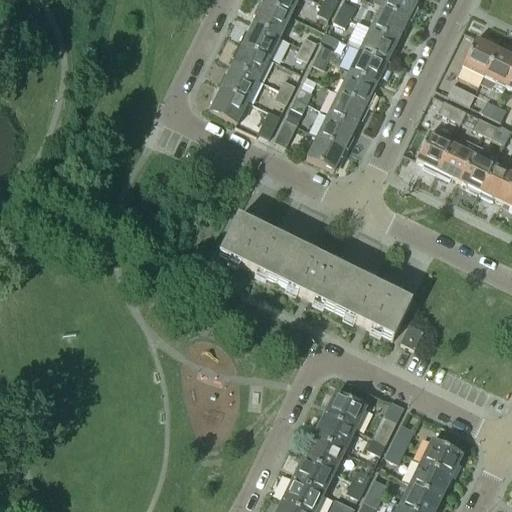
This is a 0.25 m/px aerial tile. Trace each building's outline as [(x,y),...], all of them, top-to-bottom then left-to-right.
[(298,0),(262,0),(260,6),(289,20),(298,0)] [(325,0),(324,0),(320,9),(331,14),(335,5),(325,0)] [(379,11),(410,26),(416,13),(413,12),(417,3),(410,0),(374,0),(371,7),(379,12),(379,11)] [(278,42),(289,20),(260,6),(253,20),(256,21),(252,29),(278,42)] [(347,22),(352,13),(341,8),(336,17),(347,22)] [(326,24),(331,14),(320,9),(315,19),(326,24)] [(369,33),(396,46),(400,39),(403,40),(410,26),(379,11),(379,12),(369,33)] [(342,32),(347,22),(336,17),(332,27),(342,32)] [(278,42),(252,29),(248,37),(245,36),(239,49),(268,64),(278,42)] [(389,69),(395,56),(392,55),(396,46),(369,33),(358,54),(389,69)] [(310,58),(314,48),(303,43),(299,52),(310,58)] [(483,47),(474,43),(461,71),(483,81),(497,51),(484,45),(483,47)] [(257,85),(268,64),(239,49),(232,63),(235,64),(231,73),(257,85)] [(327,66),(332,56),(320,51),(316,61),(327,66)] [(504,92),(511,75),(511,61),(510,61),(511,58),(497,51),(483,81),(493,87),(491,91),(501,97),(504,92)] [(305,68),(310,58),(299,52),(294,62),(305,68)] [(382,83),(389,69),(358,54),(348,76),(375,90),(379,82),(382,83)] [(322,75),(327,66),(316,61),(311,70),(322,75)] [(257,85),(231,73),(227,80),(224,79),(217,93),(246,107),(257,85)] [(367,112),(374,99),(371,98),(375,90),(348,76),(337,98),(367,112)] [(289,101),(293,91),(282,86),(277,96),(289,101)] [(468,112),(474,100),(452,89),(446,101),(468,112)] [(236,129),(246,107),(217,93),(211,106),(214,107),(209,116),(236,129)] [(306,109),(311,100),(299,94),(294,104),(306,109)] [(284,110),(289,101),(277,96),(273,105),(284,110)] [(360,126),(367,112),(337,98),(326,119),(354,133),(358,125),(360,126)] [(301,119),(306,109),(294,104),(290,113),(301,119)] [(460,129),(465,117),(443,106),(438,118),(460,129)] [(489,122),(495,111),(485,107),(480,118),(489,122)] [(499,127),(504,116),(495,111),(489,122),(499,127)] [(301,119),(290,113),(284,125),(295,131),(301,119)] [(267,145),(278,122),(267,117),(256,139),(267,145)] [(346,156),(353,142),(350,141),(354,133),(326,119),(316,141),(346,156)] [(481,139),(486,128),(477,123),(472,134),(481,139)] [(285,153),(295,131),(284,125),(273,147),(285,153)] [(490,144),(496,133),(486,128),(481,139),(490,144)] [(421,172),(435,179),(450,149),(428,138),(414,165),(422,169),(421,172)] [(339,169),(346,156),(316,141),(305,163),(332,177),(337,168),(339,169)] [(460,154),(450,149),(435,179),(448,185),(449,183),(457,187),(475,151),(464,146),(460,154)] [(464,193),(478,200),(493,170),(496,162),(475,151),(457,187),(465,191),(464,193)] [(493,204),(501,208),(511,184),(511,179),(493,170),(478,200),(491,207),(493,204)] [(511,216),(511,184),(501,208),(509,212),(508,215),(511,216)] [(391,346),(409,308),(235,222),(217,260),(391,346)] [(412,356),(421,338),(407,331),(398,349),(412,356)] [(353,435),(364,413),(334,398),(323,420),(353,435)] [(382,422),(371,444),(384,450),(395,428),(402,414),(402,413),(389,407),(389,408),(382,422)] [(342,456),(353,435),(323,420),(312,442),(342,456)] [(403,459),(414,437),(400,431),(389,452),(403,459)] [(446,435),(441,446),(452,451),(457,440),(446,435)] [(332,478),(342,456),(312,442),(302,463),(332,478)] [(371,444),(366,455),(378,461),(384,450),(371,444)] [(450,482),(460,460),(430,446),(420,467),(450,482)] [(397,470),(403,459),(389,452),(384,464),(397,470)] [(322,499),(332,478),(302,463),(291,484),(322,499)] [(439,504),(450,482),(420,467),(409,489),(439,504)] [(363,493),(368,483),(356,477),(351,487),(363,493)] [(292,511),(315,511),(322,499),(291,484),(281,506),(292,511)] [(373,485),(368,496),(381,502),(386,492),(373,485)] [(357,504),(363,493),(351,487),(345,498),(357,504)] [(402,511),(435,511),(439,504),(409,489),(399,510),(402,511)] [(368,496),(360,511),(375,511),(381,502),(368,496)]
